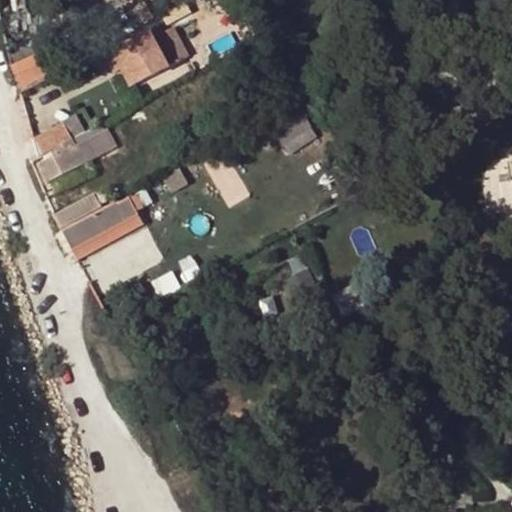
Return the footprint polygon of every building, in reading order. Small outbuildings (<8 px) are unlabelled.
[(154,39),(147,29),(116,47),(136,85),(178,59),(164,34),(154,39)] [(35,53),(13,64),(25,88),(47,78),(35,53)] [(301,124),(292,106),(260,122),(270,140),(301,124)] [(75,116),(62,123),(71,138),(83,131),(75,116)] [(367,189),(353,197),(360,209),(374,201),(367,189)] [(97,192),(56,212),(79,260),(154,224),(138,191),(104,207),(97,192)] [(489,493),(469,502),(474,511),(497,511),(498,511),(489,493)]
